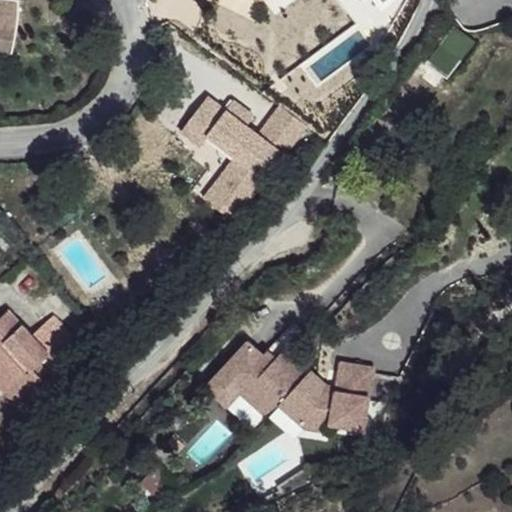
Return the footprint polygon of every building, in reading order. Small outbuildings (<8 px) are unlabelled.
[(0,0),(0,38),(13,42),(20,2),(13,0),(0,0)] [(355,0),(338,0),(358,25),(368,17),(355,0)] [(239,225),(309,128),(283,109),(261,139),(249,130),(256,120),(236,105),(229,115),(210,101),(184,137),(204,151),(212,141),(240,161),(209,204),(239,225)] [(0,360),(2,363),(0,365),(0,366),(27,396),(43,382),(34,372),(49,358),(53,362),(69,348),(47,323),(34,335),(10,312),(0,322),(0,360)] [(119,353),(106,338),(96,347),(110,362),(119,353)] [(264,357),(249,343),(221,374),(242,394),(270,419),(282,406),(308,430),(331,434),(333,426),(366,433),(363,453),(373,454),(400,380),(374,376),(374,369),(342,363),(338,385),(324,383),(287,350),(277,361),(273,365),(264,357)] [(264,357),(273,365),(277,361),(268,352),(264,357)] [(221,374),(208,389),(228,408),(242,394),(221,374)] [(159,466),(142,485),(158,501),(185,490),(159,466)] [(282,493),(287,502),(317,482),(309,469),(279,489),(282,493)] [(282,493),(268,502),(273,511),(287,502),(282,493)]
